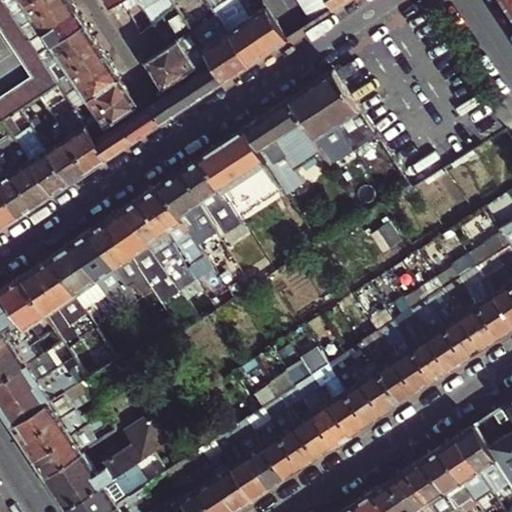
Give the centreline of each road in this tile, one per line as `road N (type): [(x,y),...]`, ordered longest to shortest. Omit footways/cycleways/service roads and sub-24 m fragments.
road 1 (residential): [(0,253),(388,0)]
road 2 (residential): [(511,363),(280,511)]
